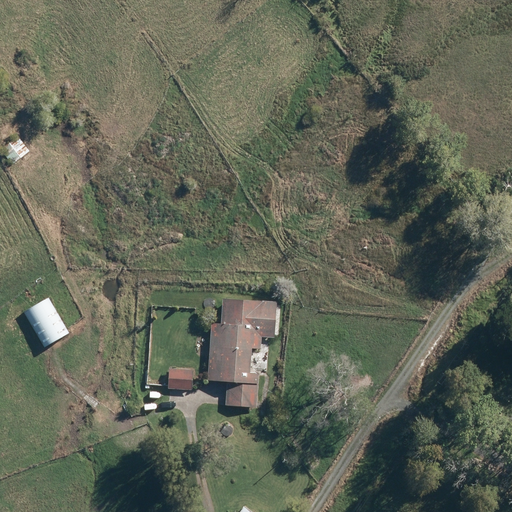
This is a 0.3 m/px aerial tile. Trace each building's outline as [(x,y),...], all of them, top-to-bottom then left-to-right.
[(19,134),(1,150),(13,164),(32,148),(19,134)] [(210,323),(207,377),(224,377),(222,403),(257,405),(259,372),(250,371),(251,348),(260,348),(261,333),(274,333),(275,298),(222,295),(220,323),(210,323)] [(50,297),(25,312),(46,349),(71,335),(50,297)] [(193,364),(167,363),(166,385),(192,387),(193,364)] [(253,511),(241,502),(232,511),(253,511)]
